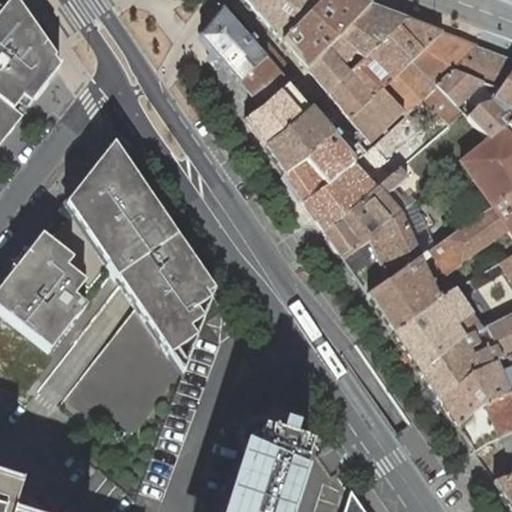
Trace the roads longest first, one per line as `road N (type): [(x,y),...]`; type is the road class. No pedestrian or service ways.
road 1 (secondary): [(313,356),(260,244),(95,0)]
road 2 (secondary): [(116,89),(165,168),(313,356)]
road 3 (secondary): [(418,511),(313,356)]
road 4 (residential): [(0,217),(89,104),(116,89)]
